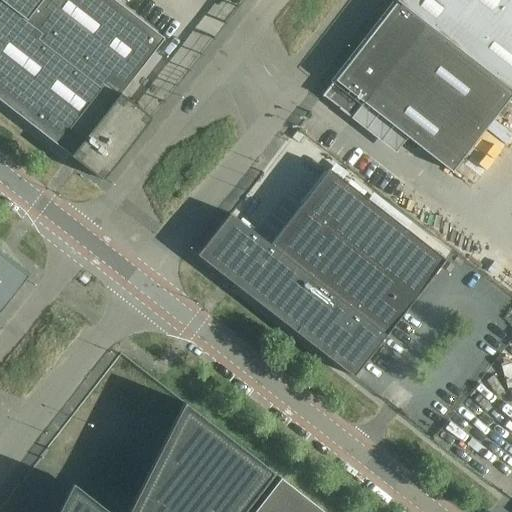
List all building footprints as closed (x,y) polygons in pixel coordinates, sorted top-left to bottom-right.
[(0,0),(0,100),(103,181),(152,118),(121,94),(164,38),(114,0),(0,0)] [(452,172),(511,94),(511,91),(426,24),(398,2),(399,0),(396,0),(396,1),(322,96),(323,97),(327,92),(342,104),(338,109),(351,119),(363,103),(452,172)] [(511,0),(444,0),(426,24),(511,91),(511,0)] [(353,377),(445,259),(329,169),(270,245),(235,217),(206,254),(299,326),(295,331),(353,377)] [(0,312),(28,276),(0,253),(0,312)] [(242,511),(273,473),(184,402),(128,511),(108,511),(72,483),(57,511),(242,511)] [(324,511),(280,478),(253,511),(324,511)]
